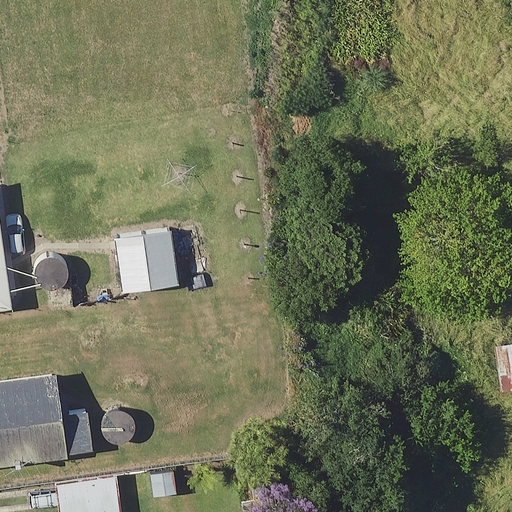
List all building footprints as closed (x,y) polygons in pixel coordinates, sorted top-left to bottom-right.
[(0,302),(11,301),(0,221),(0,302)] [(175,279),(168,223),(112,231),(120,286),(175,279)] [(70,285),(63,245),(30,251),(37,290),(70,285)] [(0,380),(0,462),(65,454),(64,447),(88,443),(83,405),(59,408),(55,373),(0,380)] [(176,462),(144,466),(148,497),(180,493),(176,462)] [(91,511),(118,509),(113,469),(53,477),(57,511),(91,511)]
